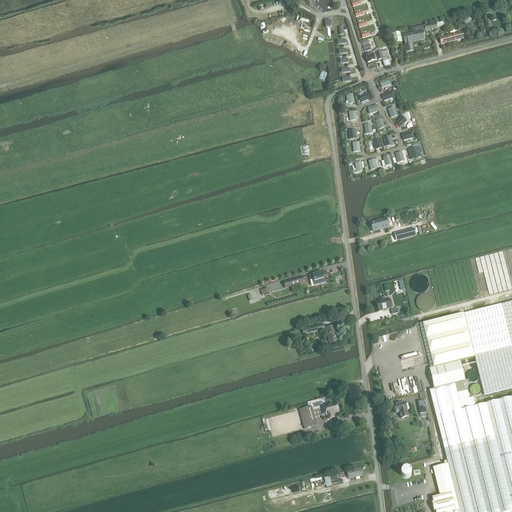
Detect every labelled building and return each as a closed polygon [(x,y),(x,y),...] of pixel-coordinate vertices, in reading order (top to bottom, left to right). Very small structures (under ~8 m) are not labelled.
[(426,31),(438,29),(438,28),(437,24),(425,26),(425,25),(412,28),(413,33),(403,35),(407,53),(413,51),(412,43),(425,40),(423,31),(425,30),(426,31)] [(402,42),(400,32),(391,34),(393,43),(402,42)] [(441,45),(464,39),(462,32),(439,38),(441,45)] [(364,52),(371,50),(368,41),(361,43),(364,52)] [(391,65),(387,50),(376,54),(378,60),(383,59),(385,66),(391,65)] [(373,54),(374,54),(373,52),(369,54),(369,55),(366,56),(368,63),(375,61),(373,54)] [(388,78),(383,80),(381,81),(379,82),(382,88),(391,85),(388,78)] [(384,102),(393,98),(390,92),(382,95),(384,102)] [(361,103),(370,99),(368,93),(359,97),(361,103)] [(348,105),(355,103),(353,94),(346,96),(348,105)] [(369,114),(378,112),(377,105),(367,108),(369,114)] [(391,118),(397,116),(394,107),(388,110),(391,118)] [(350,121),(357,121),(356,111),(349,112),(350,121)] [(402,117),(395,123),(400,128),(406,121),(402,117)] [(379,130),(385,127),(381,119),(375,121),(379,130)] [(403,141),(413,139),(411,132),(402,134),(403,141)] [(386,147),(393,145),(390,136),(383,138),(386,147)] [(376,150),(382,148),(379,139),(373,141),(376,150)] [(409,150),(411,159),(421,157),(418,148),(409,150)] [(395,154),(398,163),(405,161),(402,152),(395,154)] [(384,161),(381,162),(383,166),(385,166),(385,167),(392,165),(389,156),(383,157),(384,161)] [(368,161),(371,170),(377,169),(375,160),(368,161)] [(373,225),(373,226),(374,226),(375,231),(389,227),(387,222),(388,222),(387,221),(386,219),(374,222),(373,222),(373,225)] [(408,230),(389,235),(391,242),(410,237),(408,230)] [(326,271),(309,276),(310,281),(314,280),(315,284),(320,283),(320,284),(325,282),(323,277),(327,276),(326,271)] [(419,276),(417,276),(415,277),(413,278),(412,280),(411,282),(411,284),(411,286),(411,287),(412,289),(414,291),(415,292),(417,293),(419,293),(421,293),(423,293),(425,292),(426,291),(427,289),(428,287),(429,285),(429,283),(428,281),(427,280),(426,278),(424,277),(423,276),(421,276),(419,276)] [(285,288),(304,282),(303,277),(283,282),(285,288)] [(425,293),(423,294),(421,295),(419,296),(418,297),(417,299),(416,301),(416,304),(417,306),(418,307),(419,309),(421,310),(423,311),(425,311),(427,311),(429,311),(431,310),(432,308),(434,306),(434,304),(435,302),(434,300),(433,298),(432,296),(431,295),(429,294),(427,293),(425,293)] [(391,299),(386,300),(386,299),(385,298),(384,298),(382,298),(381,299),(381,300),(381,301),(376,302),(377,305),(376,306),(376,307),(376,308),(377,309),(378,309),(379,312),(393,308),(391,299)] [(511,302),(464,314),(423,324),(434,368),(429,369),(434,389),(429,390),(445,454),(447,459),(447,462),(448,464),(433,468),(438,488),(440,496),(432,498),(433,503),(432,503),(434,511),(435,511),(508,511),(511,511),(511,397),(486,404),(476,406),(474,398),(470,399),(465,381),(461,361),(475,358),(484,396),(511,388),(511,302)] [(304,335),(325,329),(323,324),(303,330),(304,335)] [(329,344),(338,342),(334,326),(325,329),(329,344)] [(473,371),(471,371),(469,373),(468,374),(467,376),(468,379),(469,381),(470,382),(473,383),(475,382),(477,381),(478,379),(479,377),(478,375),(477,373),(476,372),(473,371)] [(476,385),(474,385),(473,386),(471,387),(471,389),(471,391),(471,393),(472,394),(474,395),(476,396),(478,396),(479,395),(481,393),(481,392),(482,390),(481,388),(480,386),(478,385),(476,385)] [(420,414),(427,413),(426,407),(427,406),(427,401),(424,401),(426,400),(424,391),(419,393),(421,401),(418,402),(420,414)] [(333,413),(339,412),(336,403),(331,404),(331,402),(327,404),(327,405),(324,406),(326,415),(327,415),(329,420),(334,418),(333,413)] [(393,405),(396,414),(399,413),(401,419),(409,417),(407,410),(409,410),(408,404),(405,404),(405,402),(393,405)] [(304,429),(316,426),(311,407),(299,410),(304,429)] [(348,479),(363,476),(361,468),(346,471),(348,479)] [(337,481),(335,474),(324,477),(327,488),(343,484),(342,480),(337,481)]
